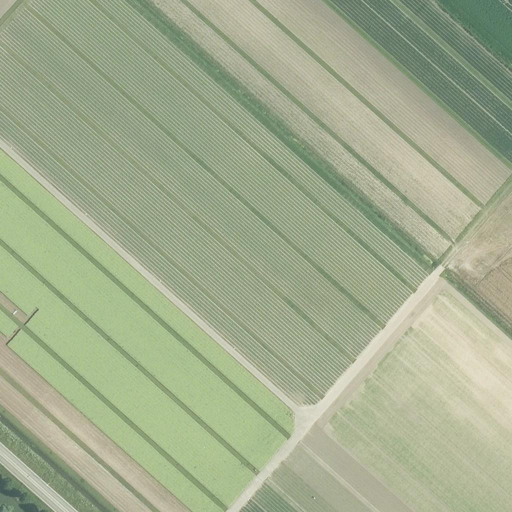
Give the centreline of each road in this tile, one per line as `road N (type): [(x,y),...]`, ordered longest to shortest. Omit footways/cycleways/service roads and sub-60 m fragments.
road 1 (track): [(0,143),(308,419),(226,511)]
road 2 (track): [(308,419),(444,266)]
